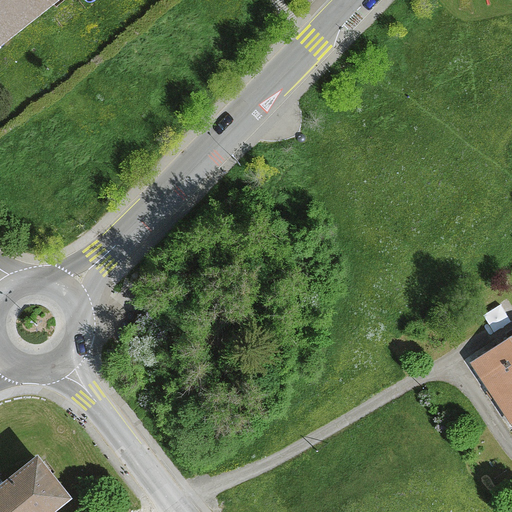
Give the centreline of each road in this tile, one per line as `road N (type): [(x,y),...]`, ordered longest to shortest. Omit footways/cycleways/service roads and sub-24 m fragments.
road 1 (residential): [(71,290),(356,0)]
road 2 (residential): [(177,511),(70,362)]
